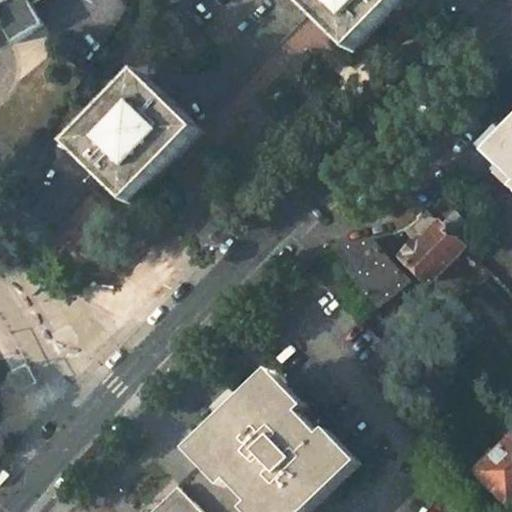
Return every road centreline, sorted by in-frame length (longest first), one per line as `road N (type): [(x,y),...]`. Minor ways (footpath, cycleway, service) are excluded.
road 1 (secondary): [(87,418),(494,0)]
road 2 (secondary): [(87,418),(2,511)]
